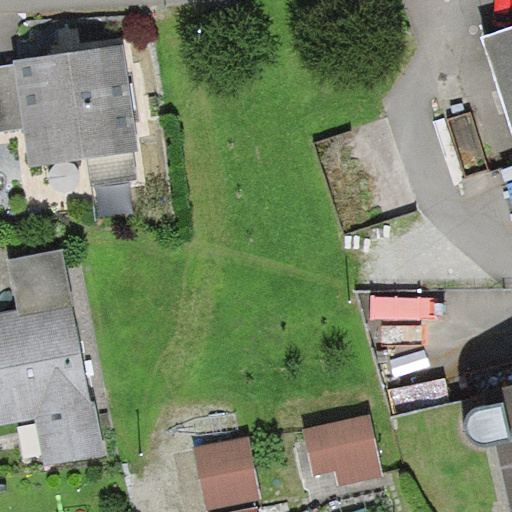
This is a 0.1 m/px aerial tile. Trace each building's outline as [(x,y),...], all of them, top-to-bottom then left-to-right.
[(511,31),(482,42),(511,129),(511,31)] [(15,61),(16,66),(26,128),(32,169),(91,160),(95,186),(136,180),(132,155),(142,154),(126,45),(65,54),(15,61)] [(0,132),(26,128),(16,66),(0,68),(0,132)] [(11,261),(20,314),(69,305),(59,253),(11,261)] [(20,314),(0,317),(0,418),(39,411),(46,451),(94,442),(69,305),(20,314)] [(370,408),(303,419),(313,471),(331,467),(335,479),(382,471),(370,408)] [(248,432),(195,442),(209,508),(260,498),(248,432)] [(511,511),(511,442),(495,447),(510,511),(511,511)]
